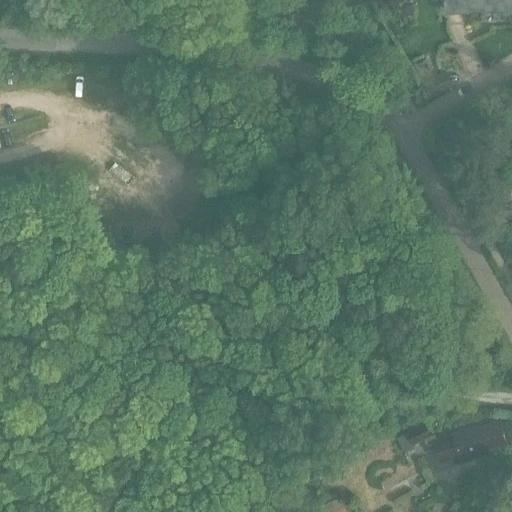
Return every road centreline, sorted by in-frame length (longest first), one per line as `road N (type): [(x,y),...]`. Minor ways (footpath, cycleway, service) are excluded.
road 1 (track): [(0,318),(288,329),(395,369),(511,397)]
road 2 (unclassified): [(0,35),(221,49),(287,64),(367,101),(401,130)]
road 3 (unclassified): [(401,130),(511,324)]
road 4 (residential): [(401,130),(511,67)]
